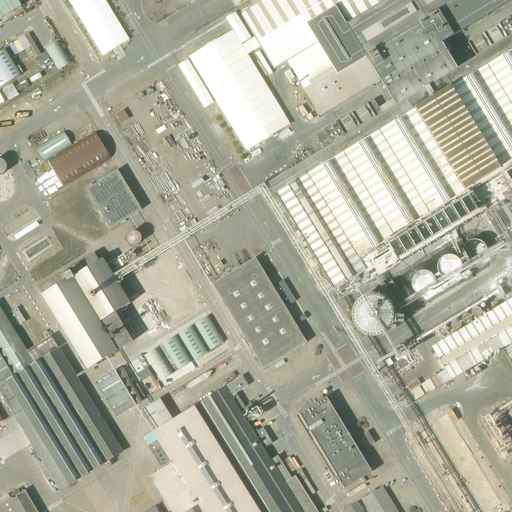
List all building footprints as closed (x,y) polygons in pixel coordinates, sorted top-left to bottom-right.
[(0,0),(0,19),(21,6),(17,0),(0,0)] [(104,0),(68,0),(102,56),(129,40),(104,0)] [(233,31),(189,56),(240,142),(246,151),(290,125),(284,116),(248,55),(261,47),(275,69),(287,62),(321,118),(381,82),(388,92),(392,100),(379,108),(374,100),(315,136),(320,144),(329,139),(334,147),(271,186),(341,301),(485,214),(507,251),(511,248),(511,198),(511,197),(511,16),(468,43),(478,60),(458,72),(448,55),(442,44),(504,5),(511,0),(249,0),(254,7),(241,15),(255,38),(242,46),(233,31)] [(31,46),(36,55),(40,53),(29,33),(8,43),(14,55),(31,46)] [(57,70),(70,64),(59,40),(46,46),(57,70)] [(5,50),(0,52),(0,87),(20,76),(5,50)] [(138,73),(116,87),(119,91),(141,78),(138,73)] [(19,90),(28,84),(26,79),(16,85),(19,90)] [(13,83),(1,89),(7,101),(19,95),(13,83)] [(116,114),(120,123),(129,118),(124,109),(116,114)] [(64,132),(36,149),(44,162),(72,144),(64,132)] [(95,133),(26,175),(42,201),(110,159),(95,133)] [(87,190),(111,230),(143,211),(119,171),(87,190)] [(139,238),(138,236),(137,234),(136,233),(134,232),(131,232),(129,233),(128,236),(127,238),(127,240),(129,242),(130,243),(133,244),(135,244),(137,242),(138,240),(139,238)] [(484,252),(484,248),(483,246),(482,244),(478,242),(474,241),(472,241),(469,242),(466,244),(463,248),(463,252),(463,255),(465,258),(466,259),(469,261),(471,262),(473,263),(477,262),(479,261),(481,260),(482,258),(483,256),(484,252)] [(460,267),(460,265),(459,262),(458,260),(457,258),(453,256),(450,255),(448,255),(444,256),(442,257),(440,259),(439,261),(438,263),(437,267),(437,269),(438,271),(439,273),(441,275),(443,276),(445,277),(448,278),(452,278),(454,277),(456,275),(458,273),(459,271),(460,267)] [(72,270),(76,277),(73,279),(71,274),(66,277),(64,275),(39,291),(88,370),(133,342),(115,314),(131,305),(103,260),(99,263),(95,256),(72,270)] [(307,344),(256,260),(213,286),(264,370),(307,344)] [(434,285),(434,284),(434,283),(433,280),(432,277),(430,276),(427,273),(424,273),(421,273),(419,273),(417,274),(414,276),(412,278),(411,280),(411,282),(410,285),(411,289),(413,292),(415,294),(417,295),(421,296),(424,296),(427,296),(430,293),(432,291),(433,289),(434,287),(434,285)] [(393,314),(393,313),(392,309),(391,305),(389,302),(386,298),(383,295),(380,294),(376,292),(372,292),(367,292),(363,294),(360,295),(357,298),(354,301),(352,304),(351,308),(350,312),(350,316),(352,322),(353,325),(356,328),(359,331),(363,333),(367,334),(371,335),(376,334),(379,333),(384,331),(387,328),(390,325),(391,322),(392,318),(393,314)] [(511,302),(433,350),(446,371),(451,379),(452,381),(511,345),(511,302)] [(122,453),(52,338),(28,353),(0,307),(0,392),(61,491),(122,453)] [(17,308),(11,311),(20,326),(26,322),(17,308)] [(207,317),(194,325),(210,351),(223,343),(224,343),(208,317),(207,317)] [(404,347),(426,333),(421,324),(399,339),(404,347)] [(192,327),(178,335),(194,361),(207,353),(192,327)] [(176,336),(162,345),(178,371),(191,362),(176,336)] [(159,381),(172,373),(158,347),(144,354),(159,381)] [(136,372),(141,381),(152,374),(147,366),(136,372)] [(141,400),(145,397),(137,384),(133,386),(123,370),(116,375),(115,372),(96,384),(117,418),(143,402),(141,400)] [(160,400),(143,411),(156,432),(155,433),(159,440),(149,447),(153,453),(164,470),(151,478),(171,511),(187,511),(193,509),(194,511),(317,511),(296,477),(293,480),(279,458),(271,462),(240,412),(239,411),(240,410),(245,407),(240,399),(236,393),(240,391),(248,386),(243,377),(240,380),(195,408),(174,422),(160,400)] [(373,474),(327,398),(299,415),(345,491),(373,474)] [(272,443),(263,428),(254,433),(264,449),(272,443)] [(289,474),(297,469),(289,457),(282,462),(289,474)] [(301,470),(296,473),(302,482),(306,479),(301,470)] [(344,510),(345,511),(397,511),(382,486),(361,500),(368,511),(363,511),(357,502),(344,510)] [(0,511),(37,511),(25,490),(16,496),(17,497),(13,499),(12,498),(0,504),(0,511)]
